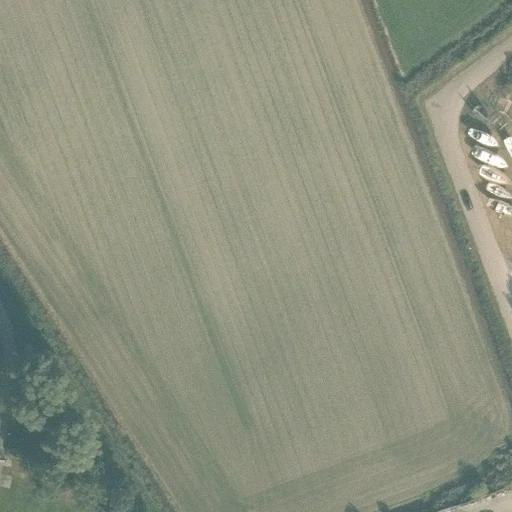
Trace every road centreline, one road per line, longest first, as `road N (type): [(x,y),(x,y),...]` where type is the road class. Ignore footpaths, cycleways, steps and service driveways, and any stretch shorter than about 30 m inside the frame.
road 1 (unclassified): [(511,314),(434,106),(511,48)]
road 2 (unclassified): [(0,312),(10,341),(0,435)]
